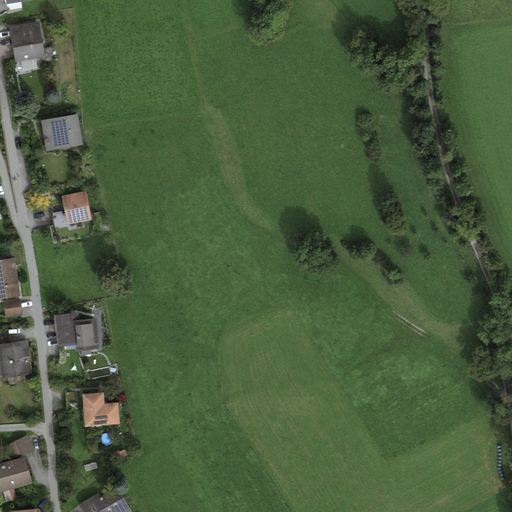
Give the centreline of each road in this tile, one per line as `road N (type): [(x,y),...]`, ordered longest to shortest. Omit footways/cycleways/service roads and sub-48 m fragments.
road 1 (residential): [(56,511),(0,82)]
road 2 (track): [(511,365),(506,322),(453,191),(423,69),(418,0)]
